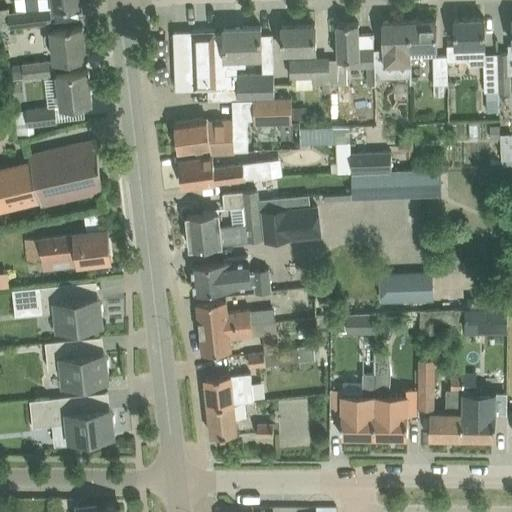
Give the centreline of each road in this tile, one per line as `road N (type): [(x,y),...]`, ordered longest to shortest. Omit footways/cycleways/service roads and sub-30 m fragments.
road 1 (tertiary): [(176,479),(118,0)]
road 2 (residential): [(176,479),(353,480)]
road 3 (residential): [(0,477),(176,479)]
road 4 (residential): [(353,480),(511,477)]
